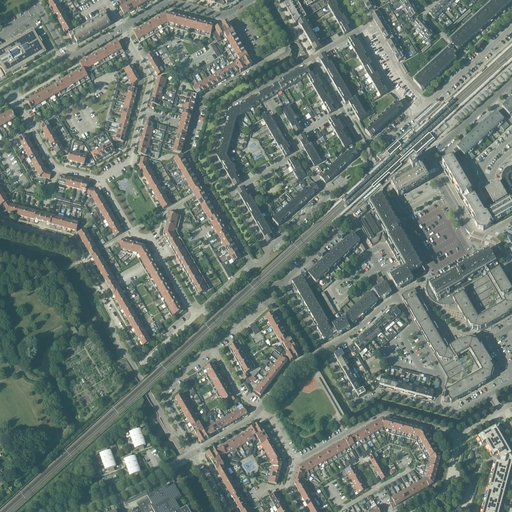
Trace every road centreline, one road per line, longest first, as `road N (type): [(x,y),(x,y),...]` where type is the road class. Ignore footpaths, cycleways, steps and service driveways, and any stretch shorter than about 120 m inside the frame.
road 1 (residential): [(294,460),(384,413),(459,435)]
road 2 (residential): [(99,179),(127,162),(149,79),(121,29)]
road 3 (tertiary): [(464,228),(429,159),(491,99)]
road 4 (residential): [(194,125),(204,98),(260,64),(231,12)]
road 5 (residential): [(436,408),(379,391),(352,400),(322,350)]
road 6 (residential): [(258,409),(305,356),(269,295)]
road 7 (residential): [(193,454),(161,395),(212,346)]
road 8 (residential): [(71,511),(193,454)]
road 9 (residential): [(231,191),(212,153),(226,108),(261,87)]
road 10 (residential): [(436,408),(444,379),(396,297)]
